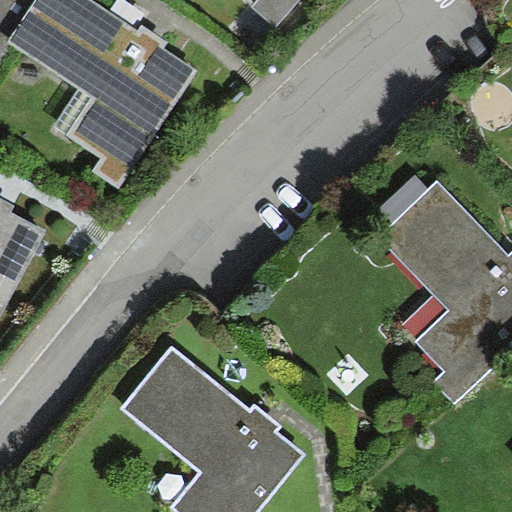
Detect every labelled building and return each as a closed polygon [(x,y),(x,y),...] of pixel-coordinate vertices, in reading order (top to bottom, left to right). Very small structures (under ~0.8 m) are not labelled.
[(204,50),(125,0),(0,0),(0,66),(14,45),(89,94),(50,154),(112,194),(204,50)] [(287,0),(260,0),(275,13),(287,0)] [(511,268),(423,168),(370,214),(440,294),(400,329),(452,388),(511,335),(511,268)] [(0,309),(45,223),(0,199),(0,309)] [(236,511),(292,446),(172,347),(118,411),(189,470),(154,511),(236,511)]
